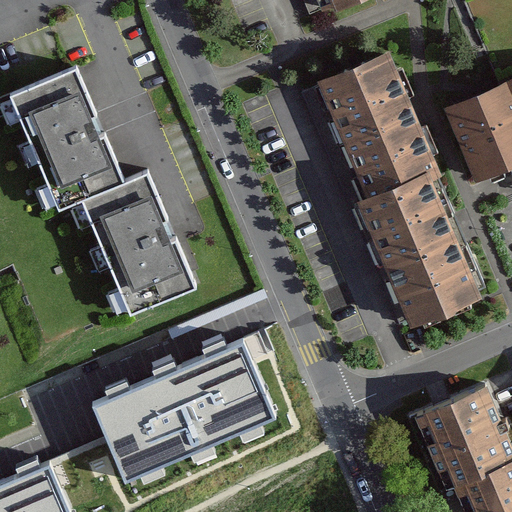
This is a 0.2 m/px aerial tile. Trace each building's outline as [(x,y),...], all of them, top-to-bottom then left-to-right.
[(304,0),(310,11),(333,2),(336,8),(354,0),(304,0)] [(301,93),(351,210),(429,176),(441,171),(387,49),(317,79),(320,84),(301,93)] [(69,67),(10,92),(59,207),(82,197),(124,180),(104,132),(98,134),(89,113),(95,110),(75,64),(69,67)] [(511,78),(445,106),(476,179),(489,173),(492,179),(511,170),(511,78)] [(124,180),(82,197),(130,310),(195,283),(175,236),(170,238),(161,217),(164,215),(146,171),(124,180)] [(480,292),(429,176),(351,210),(398,321),(409,316),(412,322),(480,292)] [(242,337),(93,398),(125,475),(274,414),(242,337)] [(511,511),(511,442),(486,383),(410,416),(435,475),(429,477),(444,511),(511,511)] [(71,511),(50,458),(0,478),(0,511),(71,511)]
